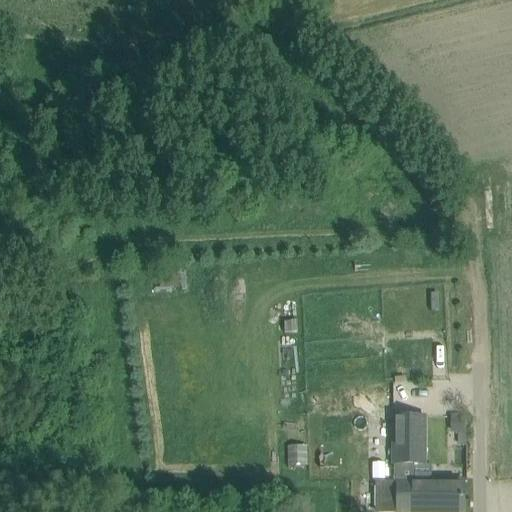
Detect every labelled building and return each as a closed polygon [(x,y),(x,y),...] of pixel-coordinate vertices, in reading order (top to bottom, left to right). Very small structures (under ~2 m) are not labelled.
[(509,278),(511,240),(488,239),(486,277),(509,278)] [(175,273),(158,275),(161,290),(177,288),(175,273)] [(511,310),(493,310),(491,358),(511,359),(511,310)] [(356,390),(339,391),(341,436),(358,436),(356,390)] [(466,435),(466,417),(452,417),(452,435),(466,435)] [(399,482),(379,482),(378,511),(463,511),(463,482),(418,482),(418,466),(431,466),(431,419),(398,419),(398,465),(399,465),(399,482)]
